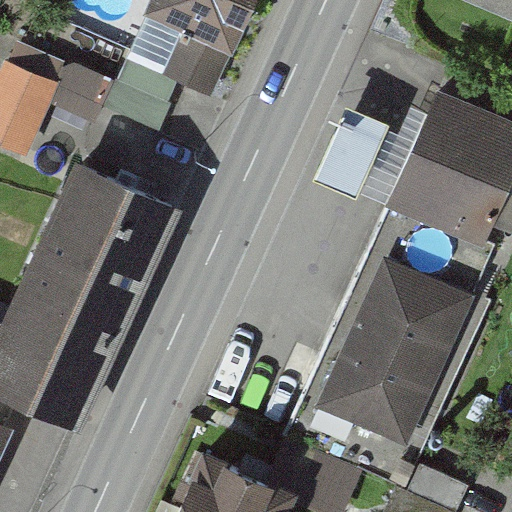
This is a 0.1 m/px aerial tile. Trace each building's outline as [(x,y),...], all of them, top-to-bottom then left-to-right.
[(252,0),(149,0),(147,5),(183,21),(163,68),(214,90),(252,0)] [(19,61),(0,104),(0,138),(46,158),(71,101),(110,118),(116,105),(177,131),(195,90),(137,66),(130,84),(83,64),(75,84),(19,61)] [(511,171),(511,121),(440,87),(389,196),(481,239),(511,171)] [(389,118),(349,100),(317,174),(357,191),(389,118)] [(181,202),(80,156),(2,326),(0,325),(0,381),(82,418),(181,202)] [(387,247),(318,396),(406,437),(475,288),(387,247)] [(287,437),(272,473),(296,484),(291,494),(332,511),(338,511),(342,503),(358,468),(287,437)] [(272,473),(207,443),(175,511),(283,511),(291,494),(296,484),(272,473)] [(422,459),(409,488),(455,509),(462,494),(468,481),(422,459)] [(409,488),(397,483),(384,511),(453,511),(455,509),(409,488)]
